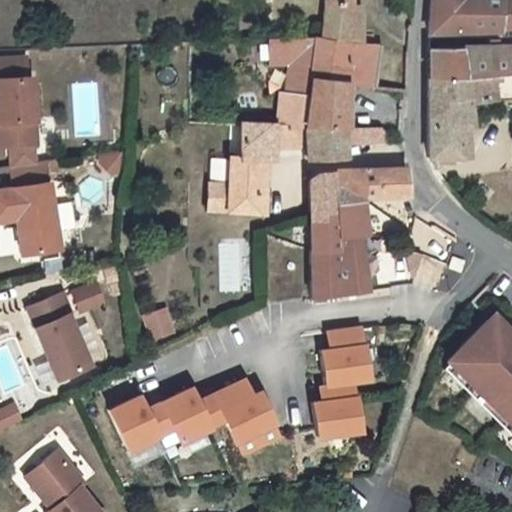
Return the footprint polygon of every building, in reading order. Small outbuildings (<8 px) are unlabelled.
[(322,0),(320,35),(363,43),(363,6),(353,5),(353,0),(322,0)] [(511,0),(432,0),(432,28),(446,28),(490,30),(503,30),(511,30),(511,0)] [(490,45),(438,47),(423,46),(424,79),(511,74),(511,44),(504,44),(503,30),(490,30),(490,45)] [(276,91),(276,117),(276,126),(348,127),(348,84),(378,84),(379,44),(363,43),(320,35),(267,37),(269,64),(285,64),(284,92),(276,91)] [(0,121),(2,121),(3,145),(6,165),(35,161),(34,144),(31,76),(25,77),(24,57),(0,57),(0,121)] [(511,74),(424,79),(426,158),(457,158),(457,147),(470,147),(470,131),(476,129),(474,103),(499,100),(511,99),(511,74)] [(207,181),(204,211),(265,213),(267,161),(274,160),(273,124),(239,121),(239,156),(227,155),(227,181),(207,181)] [(348,127),(276,126),(276,149),(303,148),(304,160),(347,157),(347,143),(348,127)] [(348,127),(347,143),(385,142),(385,127),(348,127)] [(97,155),(99,163),(111,175),(118,174),(120,152),(97,155)] [(308,180),(311,295),(367,289),(360,235),(366,234),(364,204),(408,201),(408,168),(317,170),(308,180)] [(47,181),(0,188),(0,219),(13,218),(18,253),(56,248),(47,181)] [(71,205),(61,206),(66,235),(76,233),(71,205)] [(451,256),(456,232),(433,226),(428,250),(451,256)] [(464,261),(452,256),(448,267),(459,271),(464,261)] [(73,293),(80,312),(102,303),(95,285),(73,293)] [(34,327),(55,379),(88,366),(68,315),(71,314),(62,293),(27,307),(35,327),(34,327)] [(143,317),(149,337),(171,329),(165,310),(143,317)] [(511,333),(493,314),(448,360),(450,361),(511,421),(511,333)] [(362,344),(359,327),(331,331),(334,348),(319,351),(326,386),(354,382),(353,380),(369,377),(363,344),(362,344)] [(511,421),(450,361),(443,368),(511,434),(511,421)] [(271,419),(256,389),(243,396),(235,380),(209,394),(222,419),(232,439),(271,419)] [(354,382),(326,386),(328,401),(313,403),(319,437),(362,430),(357,396),(355,396),(354,382)] [(222,419),(209,394),(194,401),(187,388),(157,403),(170,428),(177,443),(207,427),(207,426),(222,419)] [(170,428),(157,403),(143,411),(136,398),(105,413),(125,452),(155,437),(155,435),(170,428)] [(0,407),(0,427),(19,418),(11,402),(0,407)] [(47,511),(101,511),(79,486),(83,483),(55,450),(41,463),(40,475),(28,485),(50,510),(47,511)] [(40,475),(41,463),(22,479),(28,485),(40,475)] [(349,465),(332,466),(333,478),(349,477),(349,465)]
